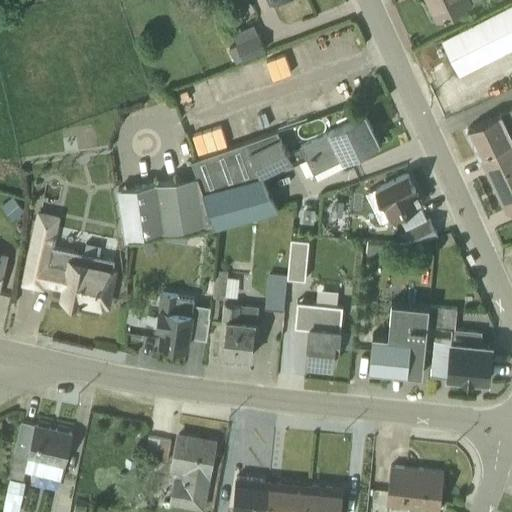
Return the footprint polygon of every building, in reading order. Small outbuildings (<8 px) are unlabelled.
[(429,0),(436,16),(473,0),(429,0)] [(511,5),(443,40),(458,70),(509,44),(511,50),(511,5)] [(234,64),(265,50),(253,25),(231,35),(236,46),(228,50),(234,64)] [(479,156),(511,140),(511,108),(466,130),(479,156)] [(313,173),(378,141),(365,114),(287,152),(291,161),(293,165),(306,159),(313,173)] [(191,162),(197,178),(118,190),(126,241),(215,228),(276,210),(262,175),(291,161),(287,152),(277,131),(191,162)] [(511,140),(479,156),(504,210),(511,206),(511,140)] [(418,203),(421,202),(407,173),(365,193),(380,222),(397,213),(406,232),(396,237),(399,244),(412,245),(436,234),(429,218),(426,219),(418,203)] [(112,269),(114,261),(54,247),(62,216),(39,211),(23,284),(42,288),(43,282),(64,287),(61,298),(81,302),(82,299),(109,305),(116,270),(112,269)] [(305,275),(309,236),(292,235),(288,273),(305,275)] [(391,246),(367,244),(365,256),(390,259),(391,246)] [(0,287),(8,255),(0,252),(0,287)] [(229,270),(217,269),(213,297),(225,299),(229,270)] [(285,310),(288,277),(268,275),(265,308),(285,310)] [(186,348),(194,299),(161,294),(156,327),(161,328),(159,344),(186,348)] [(342,306),(297,301),(294,327),(308,328),(305,362),(332,365),(334,347),(338,348),(342,306)] [(422,374),(426,327),(428,306),(391,302),(389,335),(373,333),(369,369),(422,374)] [(222,353),(251,357),(257,307),(224,303),(222,320),(226,321),(222,353)] [(434,340),(430,375),(488,380),(491,346),(479,344),(481,332),(454,329),(456,309),(428,306),(426,327),(451,329),(449,341),(434,340)] [(71,434),(21,422),(4,510),(10,511),(18,511),(27,458),(63,466),(71,434)] [(179,435),(167,503),(202,509),(214,441),(179,435)] [(167,461),(171,440),(148,436),(144,457),(167,461)] [(444,470),(390,466),(386,504),(440,509),(444,470)] [(266,511),(269,481),(237,478),(234,511),(266,511)] [(306,511),(309,485),(269,481),(266,511),(306,511)] [(338,511),(341,488),(309,485),(306,511),(338,511)] [(85,511),(88,501),(76,499),(73,511),(85,511)]
